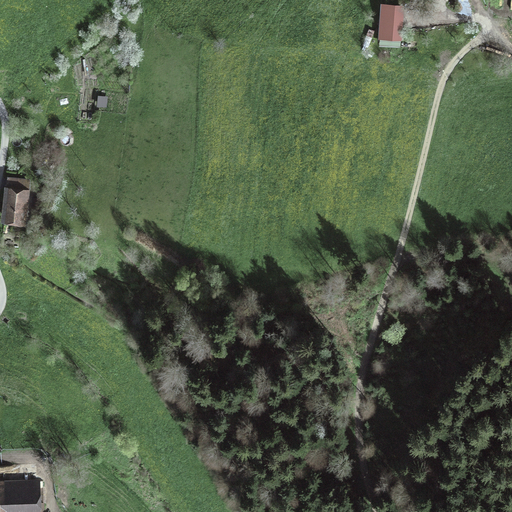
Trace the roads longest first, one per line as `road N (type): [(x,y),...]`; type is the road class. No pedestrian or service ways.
road 1 (track): [(489,29),(441,80),(364,374),(360,438),(372,511)]
road 2 (track): [(396,267),(416,254),(452,251),(504,269),(511,285)]
